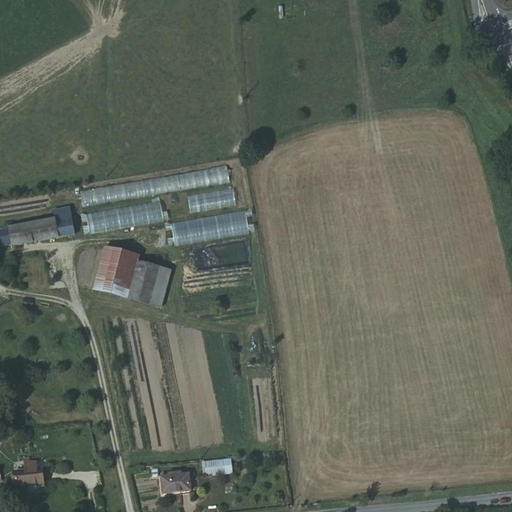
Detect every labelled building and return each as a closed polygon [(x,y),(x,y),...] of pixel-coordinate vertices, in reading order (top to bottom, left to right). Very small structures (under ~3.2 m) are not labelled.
[(160,202),(87,216),(91,236),(163,223),(160,202)] [(174,226),(178,248),(250,235),(245,212),(174,226)] [(67,216),(51,220),(54,240),(70,236),(67,216)] [(54,240),(51,220),(4,228),(5,230),(0,231),(0,246),(7,245),(8,248),(54,240)] [(127,255),(102,248),(90,291),(151,307),(162,266),(136,260),(127,255)] [(233,315),(234,325),(251,323),(250,314),(233,315)] [(251,323),(234,325),(239,368),(260,366),(260,354),(255,355),(251,323)] [(27,466),(26,458),(18,459),(19,467),(27,466)] [(201,464),(202,479),(230,476),(229,462),(201,464)] [(27,472),(27,466),(19,467),(19,472),(9,473),(11,490),(40,487),(39,470),(33,471),(27,472)] [(187,476),(160,478),(161,495),(189,493),(187,476)]
